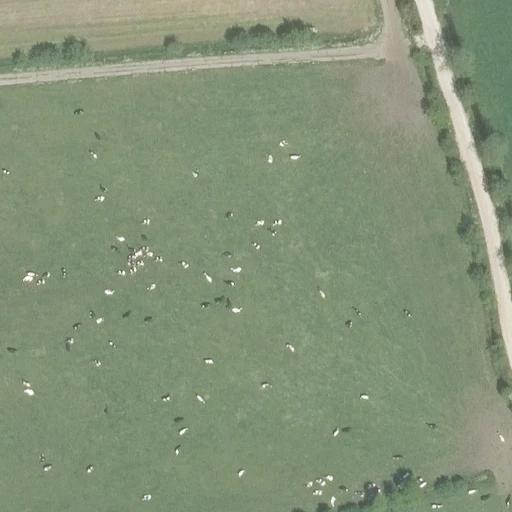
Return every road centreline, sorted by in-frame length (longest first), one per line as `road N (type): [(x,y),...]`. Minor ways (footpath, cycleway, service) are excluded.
road 1 (unknown): [(0,81),(371,58),(387,47),(383,0)]
road 2 (track): [(511,337),(478,168),(423,0)]
